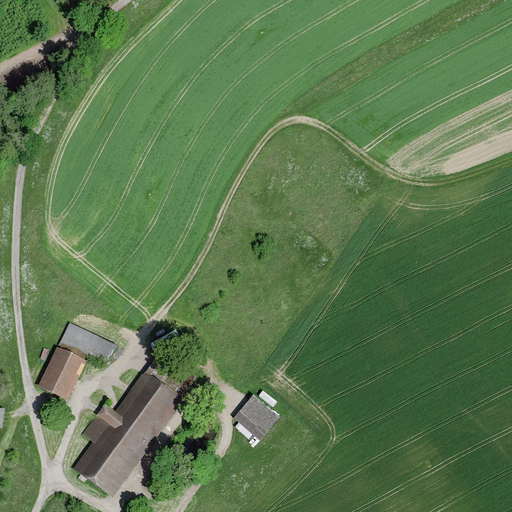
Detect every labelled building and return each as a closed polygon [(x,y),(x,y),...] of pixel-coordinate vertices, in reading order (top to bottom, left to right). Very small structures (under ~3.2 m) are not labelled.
[(113,343),(71,324),(63,340),(105,360),(113,343)] [(154,349),(181,338),(178,332),(152,343),(154,349)] [(61,348),(41,389),(68,401),(87,360),(61,348)] [(142,375),(78,473),(114,496),(178,398),(142,375)] [(250,409),(231,432),(257,454),(276,432),(250,409)]
